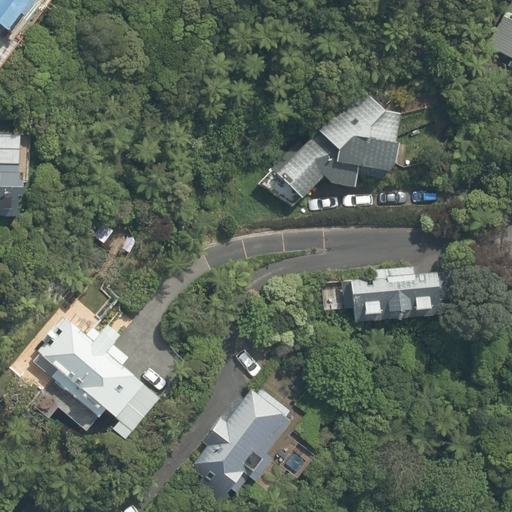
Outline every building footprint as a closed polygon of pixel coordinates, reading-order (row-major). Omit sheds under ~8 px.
[(30,1),(27,0),(0,0),(0,34),(5,38),(30,1)] [(260,189),(277,206),(285,215),(315,186),(346,192),(350,170),(386,174),(397,111),(377,108),(361,90),(260,189)] [(15,194),(22,195),(23,159),(0,157),(0,214),(14,215),(15,194)] [(430,293),(343,292),(342,324),(429,324),(430,293)] [(118,368),(125,359),(111,348),(132,320),(113,305),(96,327),(66,304),(22,360),(107,426),(140,385),(118,368)] [(290,421),(281,414),(289,404),(262,382),(254,392),(245,385),(201,440),(209,446),(187,473),(221,500),(238,479),(248,487),(271,458),(265,453),(290,421)]
